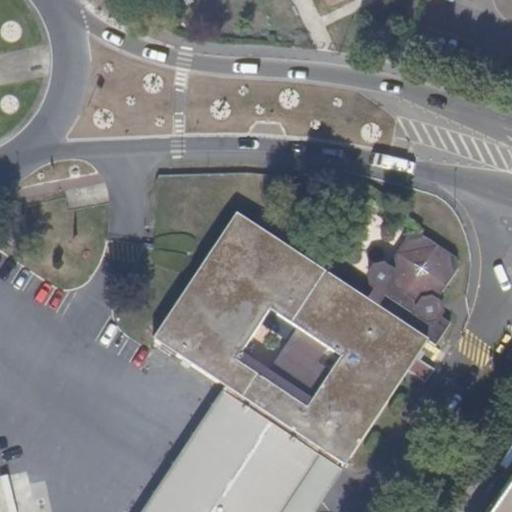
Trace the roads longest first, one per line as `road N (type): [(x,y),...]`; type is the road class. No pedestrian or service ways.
road 1 (secondary): [(33,147),(129,138),(319,142),(511,197)]
road 2 (secondary): [(511,129),(327,79),(184,72),(109,48),(59,16)]
road 3 (secondary): [(33,147),(55,104),(59,16)]
